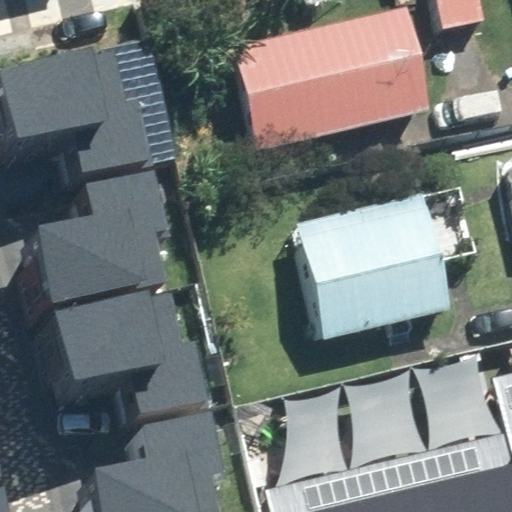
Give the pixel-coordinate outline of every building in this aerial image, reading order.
[(409,12),(233,51),(256,156),(432,116),(409,12)] [(0,85),(0,158),(54,146),(62,183),(142,165),(128,107),(114,110),(103,62),(0,85)] [(511,171),(501,174),(511,224),(511,171)] [(71,240),(12,254),(28,323),(153,294),(141,245),(155,242),(141,184),(62,203),(71,240)] [(456,192),(423,199),(438,267),(471,259),(456,192)] [(416,215),(288,243),(314,360),(442,332),(416,215)] [(24,331),(40,400),(99,386),(107,424),(187,405),(173,347),(159,351),(148,302),(24,331)] [(254,492),(257,511),(511,511),(511,373),(491,378),(504,438),(254,492)] [(131,489),(72,503),(74,511),(205,511),(201,494),(215,491),(202,433),(122,452),(131,489)]
